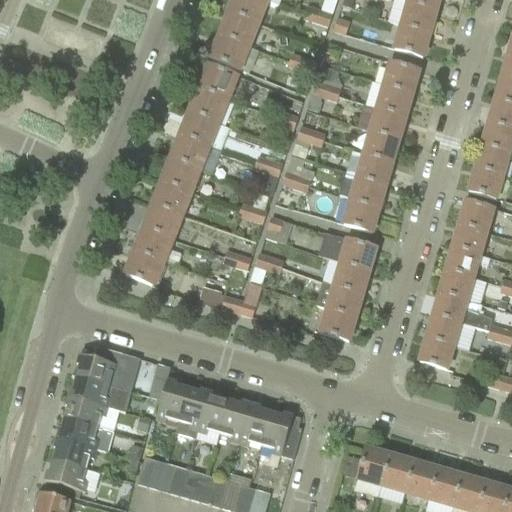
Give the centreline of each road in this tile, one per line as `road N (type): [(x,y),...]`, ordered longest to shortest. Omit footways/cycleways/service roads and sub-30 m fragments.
road 1 (residential): [(363,404),(481,0)]
road 2 (residential): [(332,395),(59,320)]
road 3 (tertiary): [(109,186),(183,0)]
road 4 (tertiary): [(0,511),(59,320)]
road 5 (residential): [(511,448),(363,404)]
road 6 (tertiary): [(59,320),(109,186)]
road 7 (residential): [(332,395),(300,511)]
